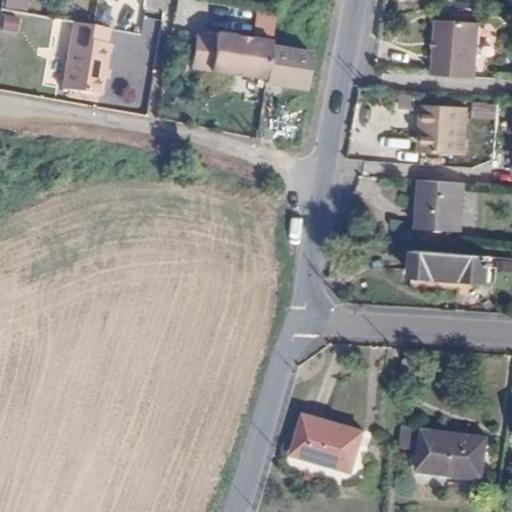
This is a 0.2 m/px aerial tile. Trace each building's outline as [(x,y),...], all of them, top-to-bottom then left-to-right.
[(254,14),(252,32),(271,33),(272,16),(254,14)] [(433,74),(476,77),(481,22),(438,18),(433,74)] [(107,26),(74,20),(60,85),(100,92),(109,40),(105,39),(107,26)] [(268,48),(270,42),(250,38),(249,44),(234,41),(235,36),(215,32),(214,36),(193,32),(187,67),(263,81),(268,48)] [(250,38),(235,36),(234,41),(249,44),(250,38)] [(310,55),(268,48),(263,81),(262,86),(304,93),(310,55)] [(432,104),(427,104),(423,152),(428,153),(432,104)] [(432,104),(428,153),(467,155),(471,107),(432,104)] [(462,232),(465,183),(421,180),(418,230),(462,232)] [(487,282),(488,256),(413,252),(412,277),(487,282)] [(365,433),(306,415),(294,454),(354,472),(365,433)] [(483,480),(488,438),(424,430),(420,472),(483,480)]
